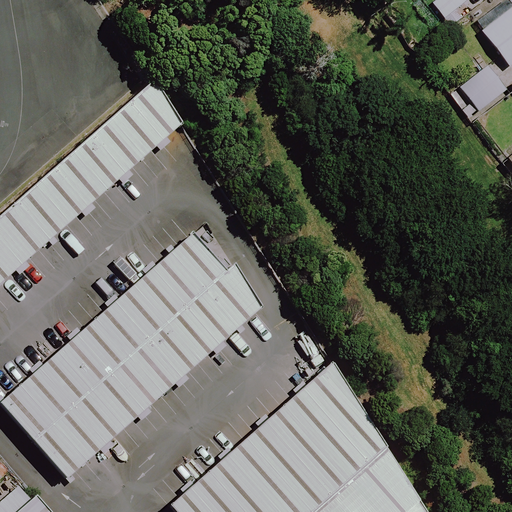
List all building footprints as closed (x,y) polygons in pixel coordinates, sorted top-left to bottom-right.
[(466,1),(465,0),(438,0),(431,5),(449,28),(460,20),(453,11),(466,1)] [(511,0),(508,0),(507,1),(511,6),(511,8),(480,34),(507,69),(511,64),(511,0)] [(504,92),(486,69),(458,90),(476,113),(504,92)] [(0,281),(167,132),(140,86),(0,209),(0,281)] [(225,271),(189,231),(0,396),(0,406),(65,479),(249,318),(261,307),(233,264),(225,271)] [(395,511),(413,496),(325,363),(163,511),(395,511)] [(422,511),(413,496),(395,511),(422,511)]
